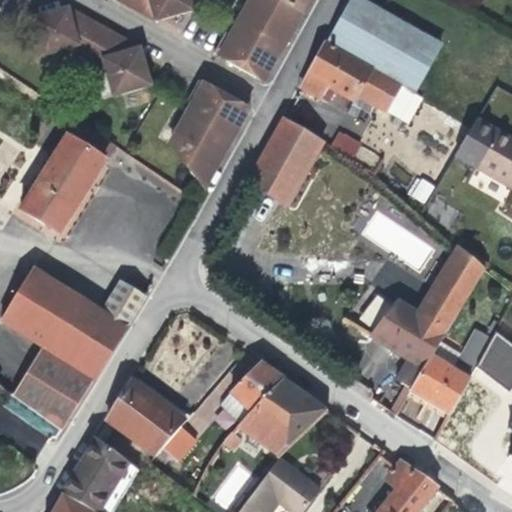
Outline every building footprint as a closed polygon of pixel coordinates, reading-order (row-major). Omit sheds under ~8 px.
[(154,21),(161,19),(191,10),(188,0),(115,0),(148,18),(154,21)] [(249,0),(219,57),(265,83),(268,78),(264,75),(300,13),(302,13),(309,0),(249,0)] [(356,95),(386,112),(404,123),(419,97),(414,94),(440,45),(358,0),(348,0),(326,44),(301,88),(320,98),(329,104),(334,92),(351,101),(356,95)] [(59,9),(30,19),(41,56),(65,49),(106,71),(113,96),(151,85),(142,55),(140,47),(76,11),(69,7),(59,9)] [(169,147),(196,180),(199,185),(204,187),(205,186),(216,167),(222,162),(251,109),(204,83),(169,147)] [(115,146),(76,120),(18,209),(58,236),(115,146)] [(287,207),(323,142),(284,120),(247,185),(287,207)] [(511,143),(495,134),(477,167),(511,186),(511,143)] [(331,147),(351,159),(359,147),(349,140),(346,145),(336,139),(331,147)] [(419,175),(407,193),(423,204),(435,186),(419,175)] [(380,198),(374,208),(410,228),(415,218),(380,198)] [(458,248),(458,249),(417,315),(396,302),(373,340),(407,361),(395,381),(411,391),(439,343),(485,270),(458,248)] [(62,433),(145,299),(119,283),(101,313),(31,271),(0,320),(0,321),(41,347),(11,396),(62,433)] [(439,343),(411,391),(410,393),(449,416),(475,368),(491,339),(475,329),(461,356),(439,343)] [(491,339),(475,368),(508,394),(511,388),(511,346),(499,337),(495,332),(491,339)] [(284,380),(260,365),(231,393),(253,415),(284,380)] [(135,375),(101,417),(153,458),(187,417),(135,375)] [(310,400),(284,380),(253,415),(247,421),(272,436),(310,400)] [(253,415),(231,393),(219,406),(242,427),(247,421),(253,415)] [(247,437),(277,459),(327,411),(310,400),(272,436),(247,421),(242,427),(237,430),(247,437)] [(181,463),(198,438),(180,425),(162,450),(181,463)] [(233,435),(242,442),(247,437),(237,430),(233,435)] [(233,435),(224,445),(232,452),(242,442),(233,435)] [(51,511),(110,511),(136,461),(88,437),(51,511)] [(272,511),(279,503),(290,511),(301,511),(319,489),(277,459),(236,511),(272,511)] [(417,511),(437,487),(399,461),(387,476),(387,480),(397,487),(377,511),(357,511),(344,501),(334,511),(417,511)] [(236,468),(225,490),(234,495),(245,472),(236,468)]
